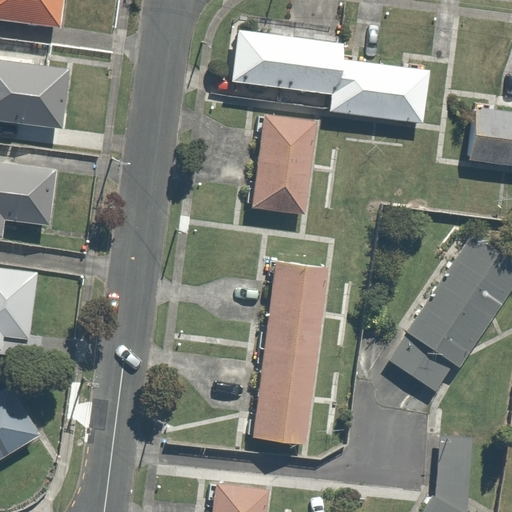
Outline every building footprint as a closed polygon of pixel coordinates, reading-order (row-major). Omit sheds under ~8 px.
[(0,0),(0,14),(65,22),(67,0),(0,0)] [(336,2),(319,0),(290,0),(288,24),(229,17),(222,80),(319,91),(318,105),(415,116),(421,62),(341,54),(342,40),(332,39),(336,2)] [(64,61),(0,52),(0,120),(56,127),(64,61)] [(511,112),(470,105),(462,155),(511,163),(511,112)] [(308,117),(254,110),(242,198),(295,206),(308,117)] [(0,188),(0,218),(0,214),(35,218),(19,190),(0,188)] [(511,279),(511,258),(462,227),(380,356),(439,393),(511,279)] [(327,262),(268,255),(246,431),(306,438),(327,262)] [(0,334),(23,336),(29,266),(0,263),(0,334)] [(0,456),(20,446),(15,437),(31,428),(6,381),(0,383),(0,456)] [(465,429),(430,428),(429,490),(421,487),(409,511),(477,511),(464,506),(465,429)] [(258,511),(262,487),(208,481),(204,511),(258,511)]
